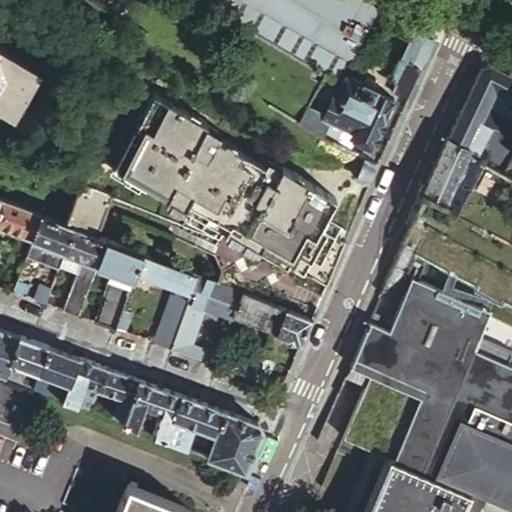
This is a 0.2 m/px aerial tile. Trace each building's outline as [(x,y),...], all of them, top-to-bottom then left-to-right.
[(195,0),(197,1),(323,72),(337,80),(346,63),(347,63),(380,3),(374,0),(195,0)] [(430,30),(415,22),(400,57),(421,67),(434,40),(430,30)] [(0,111),(11,119),(41,71),(0,45),(0,111)] [(421,67),(400,57),(393,72),(393,73),(393,75),(393,78),(394,80),(395,82),(396,83),(393,92),(407,98),(421,67)] [(475,76),(466,96),(486,105),(480,119),(501,130),(509,114),(511,109),(511,98),(494,89),(501,69),(489,62),(480,66),(475,76)] [(511,74),(501,69),(494,89),(511,98),(511,109),(509,114),(511,115),(511,74)] [(306,104),(298,119),(321,133),(328,118),(352,129),(350,132),(353,136),(370,144),(371,144),(375,142),(393,98),(345,75),(331,107),(326,105),(322,112),(307,105),(306,104)] [(327,282),(349,230),(324,216),(335,196),(281,165),(280,167),(267,159),(264,164),(216,137),(219,132),(206,125),(207,122),(154,93),(136,125),(135,124),(113,163),(126,171),(123,177),(137,186),(141,179),(190,208),(186,214),(213,230),(217,222),(326,285),(327,282)] [(457,117),(447,136),(467,146),(470,147),(468,152),(480,158),(503,172),(511,159),(483,144),(490,132),(511,144),(511,115),(509,114),(501,130),(480,119),(486,105),(466,96),(457,117)] [(483,144),(511,159),(511,156),(511,144),(490,132),(483,144)] [(435,162),(425,186),(423,190),(457,205),(480,158),(468,152),(470,147),(467,146),(447,136),(435,162)] [(95,143),(86,139),(83,138),(78,152),(90,156),(95,143)] [(378,165),(366,159),(356,177),(369,185),(378,165)] [(112,194),(80,182),(65,222),(73,225),(98,234),(112,194)] [(0,197),(0,225),(32,238),(41,213),(0,197)] [(65,222),(41,213),(32,238),(32,239),(61,250),(56,264),(54,269),(57,270),(61,261),(64,252),(73,225),(65,222)] [(98,234),(73,225),(64,252),(81,258),(77,267),(62,309),(77,314),(96,264),(106,237),(98,234)] [(142,251),(106,237),(96,264),(116,272),(110,288),(106,286),(93,320),(115,328),(122,308),(134,272),(142,251)] [(26,253),(56,264),(61,250),(32,239),(26,253)] [(151,255),(142,251),(134,272),(144,275),(144,277),(180,290),(181,289),(189,292),(197,272),(189,269),(188,269),(151,255)] [(81,258),(64,252),(61,261),(77,267),(81,258)] [(242,290),(197,272),(189,292),(186,300),(231,317),(233,314),(242,290)] [(392,455),(473,490),(472,483),(511,499),(511,349),(484,337),(496,310),(415,275),(392,328),(371,318),(354,363),(373,371),(346,435),(392,455)] [(12,291),(24,295),(28,286),(27,283),(16,279),(12,291)] [(33,298),(45,303),(47,296),(48,293),(40,288),(36,289),(33,298)] [(283,306),(242,290),(233,314),(274,330),(283,306)] [(231,317),(186,300),(182,311),(181,312),(210,323),(227,329),(231,317)] [(151,341),(169,347),(171,340),(181,312),(182,311),(165,304),(151,341)] [(312,316),(283,306),(274,330),(276,331),(275,333),(282,336),(300,344),(312,316)] [(129,311),(122,308),(115,328),(122,330),(129,311)] [(215,363),(227,329),(210,323),(198,358),(215,363)] [(4,375),(18,334),(0,327),(0,376),(6,378),(7,376),(4,375)] [(282,336),(275,333),(272,340),(279,342),(282,336)] [(7,376),(6,378),(35,390),(36,387),(33,386),(48,345),(18,334),(4,375),(7,376)] [(169,347),(185,353),(187,347),(171,340),(169,347)] [(36,387),(62,397),(77,355),(48,345),(33,386),(36,387)] [(89,408),(96,387),(104,365),(77,355),(62,397),(89,408)] [(112,417),(122,421),(137,377),(104,365),(96,387),(115,394),(114,400),(118,402),(112,417)] [(150,432),(164,437),(180,392),(137,377),(122,421),(138,427),(146,405),(158,410),(150,432)] [(214,434),(223,407),(180,392),(164,437),(186,446),(194,426),(214,434)] [(257,420),(223,407),(214,434),(207,454),(244,468),(245,469),(262,431),(257,420)] [(80,478),(83,469),(0,435),(0,511),(70,511),(74,505),(64,500),(74,475),(80,478)] [(462,511),(473,490),(392,455),(367,511),(462,511)] [(182,511),(185,507),(128,483),(115,511),(182,511)] [(511,511),(511,506),(474,491),(464,511),(511,511)]
